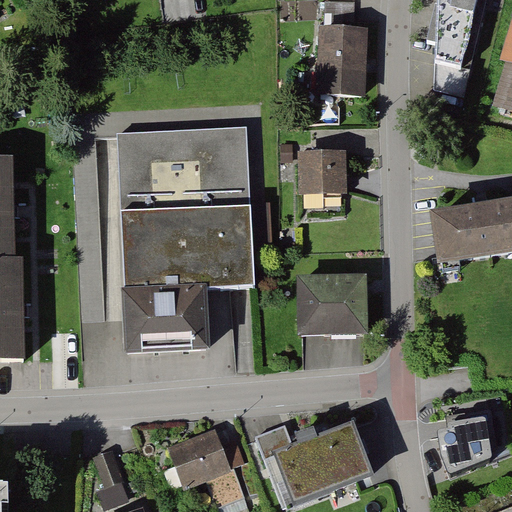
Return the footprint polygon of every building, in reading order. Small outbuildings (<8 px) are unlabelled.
[(481,0),(437,0),(433,92),(460,98),(481,0)] [(511,32),(488,112),(511,119),(511,32)] [(366,101),(369,37),(322,35),(319,98),(366,101)] [(255,289),(247,131),(115,138),(126,360),(214,355),(210,292),(254,290),(255,289)] [(348,197),(346,155),(300,158),(302,199),(348,197)] [(0,364),(24,365),(23,314),(22,264),(16,265),(16,239),(15,214),(14,186),(14,165),(0,164),(0,364)] [(511,249),(511,200),(433,213),(441,260),(511,249)] [(370,339),(369,278),(293,279),(294,340),(370,339)] [(295,511),(376,481),(354,426),(317,440),(316,436),(315,433),(292,442),(288,443),(283,430),(255,441),(263,461),(273,458),(293,511),(295,511)] [(233,475),(215,432),(167,451),(185,495),(233,475)] [(495,475),(487,437),(444,446),(451,484),(495,475)] [(103,459),(95,462),(106,492),(123,486),(112,456),(103,459)] [(10,511),(10,492),(0,492),(0,511),(10,511)]
